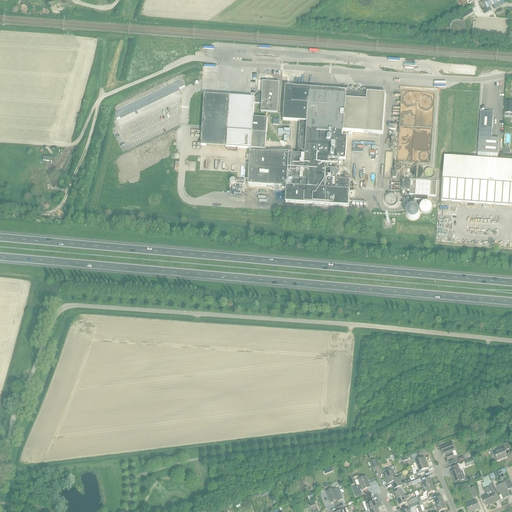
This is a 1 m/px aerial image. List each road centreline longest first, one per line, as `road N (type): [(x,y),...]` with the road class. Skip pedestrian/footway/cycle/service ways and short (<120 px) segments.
road 1 (motorway): [(0,256),(511,301)]
road 2 (motorway): [(511,281),(0,237)]
road 3 (unclassified): [(86,149),(99,98),(188,59),(439,78),(511,74)]
road 4 (unclassified): [(511,343),(72,305)]
road 5 (unclassified): [(0,474),(57,312),(72,305)]
road 6 (track): [(99,98),(73,143),(0,141)]
road 7 (track): [(0,211),(59,209),(86,149)]
